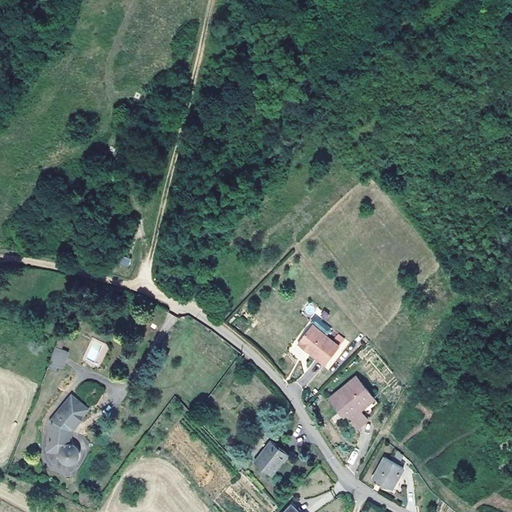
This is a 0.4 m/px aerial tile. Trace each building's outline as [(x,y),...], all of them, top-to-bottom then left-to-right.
[(129,267),(131,259),(121,256),(119,264),(129,267)] [(162,317),(156,313),(151,322),(157,326),(162,317)] [(339,344),(312,324),(298,343),(325,364),(339,344)] [(64,339),(59,337),(56,346),(60,348),(64,339)] [(60,348),(56,346),(49,363),(58,366),(60,367),(67,350),(60,348)] [(289,364),(287,361),(277,370),(280,373),(289,364)] [(379,403),(357,376),(329,398),(340,412),(347,411),(354,419),(352,421),(357,428),(368,418),(365,414),(379,403)] [(103,394),(91,387),(85,398),(96,405),(103,394)] [(88,409),(72,396),(61,409),(81,418),(88,409)] [(61,409),(51,421),(48,451),(59,452),(59,455),(61,458),(63,461),(66,462),(69,463),(72,463),(75,461),(78,459),(79,456),(80,452),(77,447),(73,444),(73,441),(71,440),(72,430),(81,418),(61,409)] [(289,452),(272,439),(255,461),(272,474),(289,452)] [(391,460),(386,457),(373,478),(392,489),(404,468),(398,464),(403,456),(397,450),(391,460)] [(325,503),(334,498),(330,492),(321,497),(325,503)]
